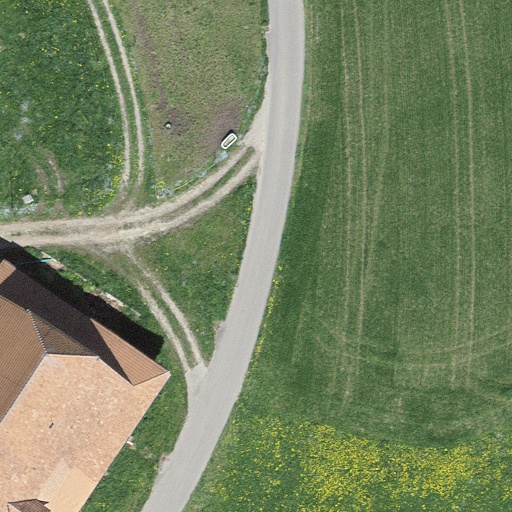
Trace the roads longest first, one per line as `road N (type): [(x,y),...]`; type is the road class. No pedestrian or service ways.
road 1 (unclassified): [(162,511),(221,388),(263,244),(277,163),(285,0)]
road 2 (track): [(221,388),(183,355),(141,268),(135,223)]
